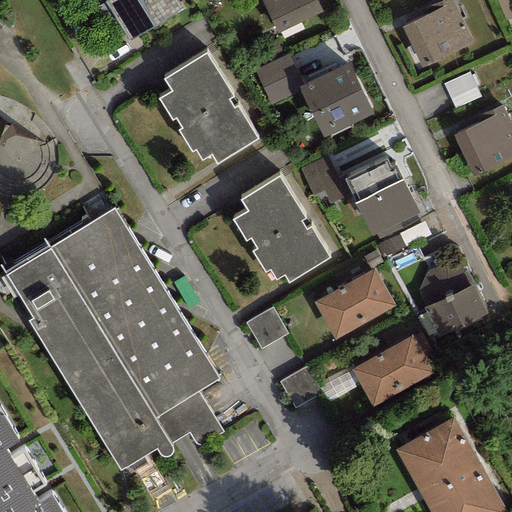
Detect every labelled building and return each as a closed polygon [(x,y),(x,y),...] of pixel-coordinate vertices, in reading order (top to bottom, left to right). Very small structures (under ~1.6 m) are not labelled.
[(181,10),(175,0),(108,0),(104,3),(127,42),(181,10)] [(260,0),(276,34),(323,12),(317,0),(260,0)] [(451,0),(444,0),(430,7),(432,13),(401,27),(420,68),(472,43),(451,0)] [(511,0),(497,0),(511,33),(511,0)] [(204,54),(163,79),(171,92),(158,99),(171,120),(177,117),(183,128),(178,132),(191,153),(197,149),(202,159),(210,154),(215,162),(255,137),(237,107),(233,109),(227,100),(231,98),(204,54)] [(299,87),(302,85),(288,55),(254,71),(270,104),(301,90),(299,87)] [(302,85),(299,87),(301,90),(322,138),(374,114),(351,63),(302,85)] [(480,93),(469,69),(443,81),(454,104),(480,93)] [(483,122),(454,135),(473,175),(511,156),(511,127),(501,105),(480,115),(483,122)] [(2,110),(3,126),(0,125),(0,176),(42,174),(40,130),(21,131),(20,109),(2,110)] [(330,204),(351,194),(344,180),(342,180),(330,155),(300,169),(312,196),(324,191),(330,204)] [(386,158),(344,180),(351,194),(356,203),(354,204),(371,237),(419,213),(395,166),(391,168),(386,158)] [(279,176),(240,200),(247,212),(232,220),(245,241),(250,238),(257,249),(251,253),(264,274),(270,270),(276,280),(283,275),(288,283),(329,259),(310,228),(306,230),(301,221),(305,218),(279,176)] [(218,371),(114,200),(9,264),(36,308),(29,312),(118,459),(154,438),(158,444),(166,446),(173,442),(172,437),(170,432),(185,423),(194,440),(220,424),(196,384),(218,371)] [(438,338),(487,314),(473,285),(475,285),(465,269),(445,265),(426,273),(418,292),(425,308),(423,308),(438,338)] [(393,307),(372,270),(313,303),(334,340),(393,307)] [(284,328),(271,304),(246,317),(258,341),(284,328)] [(411,337),(351,369),(371,406),(432,374),(411,337)] [(320,393),(306,364),(282,376),(296,405),(320,393)] [(0,486),(33,467),(23,450),(10,458),(5,450),(17,441),(0,412),(0,486)] [(505,511),(454,417),(395,448),(429,511),(505,511)] [(45,485),(33,467),(0,486),(0,511),(60,511),(50,495),(38,503),(32,493),(45,485)]
